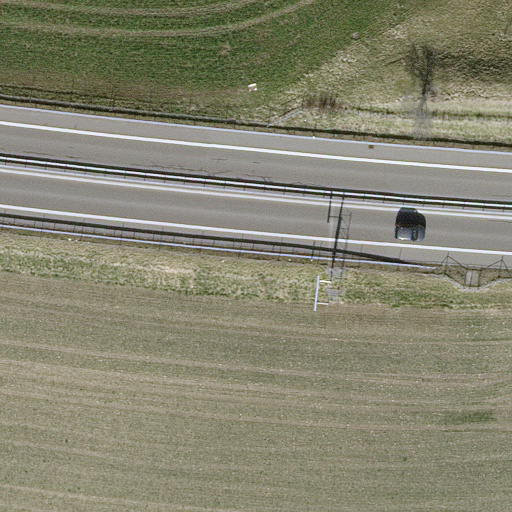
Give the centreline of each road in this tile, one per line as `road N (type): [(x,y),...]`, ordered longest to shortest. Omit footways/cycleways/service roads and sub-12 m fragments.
road 1 (trunk): [(511,189),(0,139)]
road 2 (trunk): [(0,188),(511,236)]
